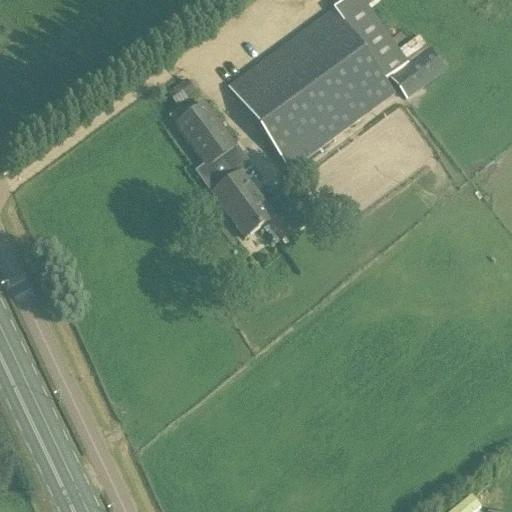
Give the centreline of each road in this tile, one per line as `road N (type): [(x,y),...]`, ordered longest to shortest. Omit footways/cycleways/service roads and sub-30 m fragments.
road 1 (unclassified): [(127,511),(0,240)]
road 2 (primary): [(70,511),(0,358)]
